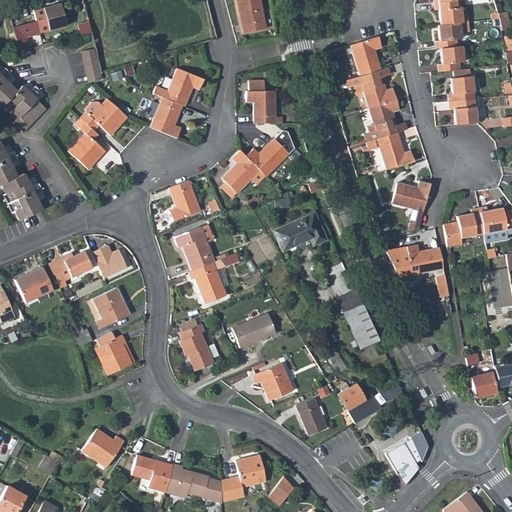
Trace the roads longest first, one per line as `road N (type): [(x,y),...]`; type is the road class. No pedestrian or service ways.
road 1 (residential): [(295,0),(336,163),(390,300),(456,420)]
road 2 (residential): [(118,224),(142,240),(157,269),(158,364),(167,389),(182,403),(268,433),(349,511)]
road 3 (residential): [(214,0),(227,58),(220,127),(208,152),(147,186),(118,224)]
road 4 (residential): [(58,67),(63,95),(30,140),(83,226)]
road 5 (residential): [(400,10),(436,153)]
